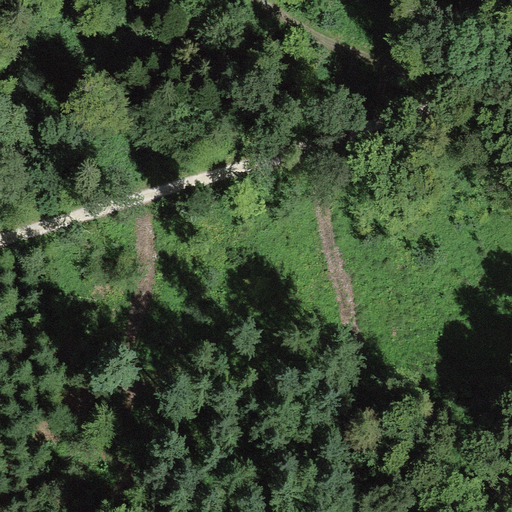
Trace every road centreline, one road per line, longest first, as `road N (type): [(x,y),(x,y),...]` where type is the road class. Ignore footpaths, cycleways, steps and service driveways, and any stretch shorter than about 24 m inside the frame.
road 1 (track): [(474,112),(0,241)]
road 2 (track): [(256,0),(474,112)]
